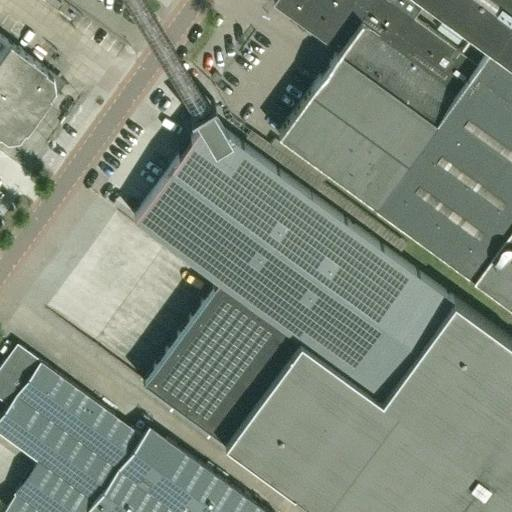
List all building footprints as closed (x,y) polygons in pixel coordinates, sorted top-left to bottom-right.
[(374,202),(511,302),(511,0),(423,0),(511,64),(511,79),(511,81),(510,80),(506,85),(389,0),(274,0),(273,2),(338,48),(319,74),(277,132),(374,202)] [(0,136),(6,141),(18,139),(24,131),(25,132),(50,97),(49,96),(55,88),(52,76),(44,71),(45,69),(0,35),(0,136)] [(199,123),(133,215),(217,276),(142,380),(323,511),(511,511),(511,339),(227,130),(211,104),(214,102),(213,100),(210,102),(193,112),(189,114),(190,117),(194,114),(199,123)] [(15,489),(45,511),(82,511),(87,506),(95,511),(269,511),(164,435),(134,476),(117,463),(140,431),(16,342),(0,364),(0,396),(8,403),(0,413),(0,430),(37,457),(15,489)] [(0,511),(45,511),(15,489),(5,503),(0,499),(0,511)]
